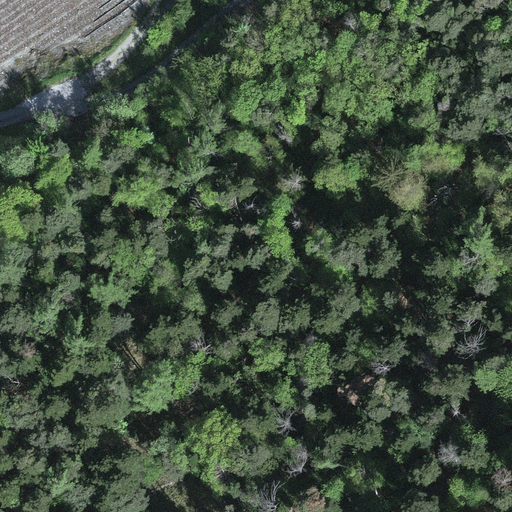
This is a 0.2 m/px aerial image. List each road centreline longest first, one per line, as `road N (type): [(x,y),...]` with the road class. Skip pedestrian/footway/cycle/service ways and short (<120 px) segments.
road 1 (track): [(240,0),(157,69),(108,95),(77,102),(65,91)]
road 2 (track): [(163,0),(107,64),(65,91)]
